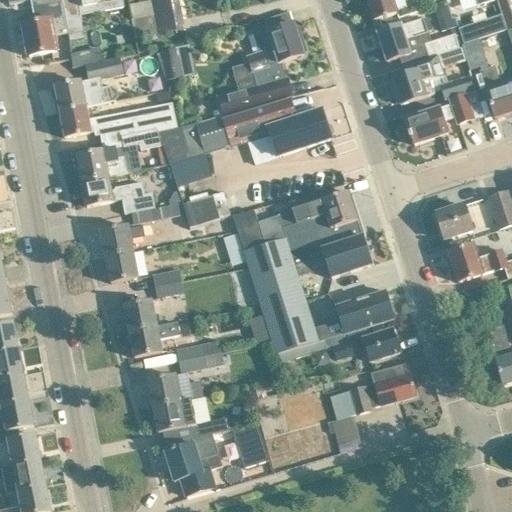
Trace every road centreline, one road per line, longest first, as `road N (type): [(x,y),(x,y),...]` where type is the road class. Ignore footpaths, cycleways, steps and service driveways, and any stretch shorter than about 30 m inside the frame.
road 1 (unclassified): [(88,511),(0,59)]
road 2 (residential): [(465,433),(388,194)]
road 3 (residential): [(388,194),(326,0)]
road 4 (residential): [(388,194),(511,153)]
